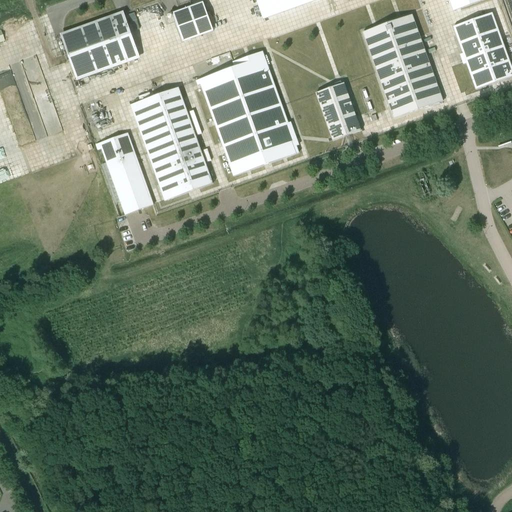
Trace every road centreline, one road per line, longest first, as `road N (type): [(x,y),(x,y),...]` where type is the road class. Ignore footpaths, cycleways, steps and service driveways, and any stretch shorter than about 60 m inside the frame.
road 1 (unclassified): [(133,212),(143,239),(464,126)]
road 2 (unclassified): [(511,273),(489,228),(464,126)]
